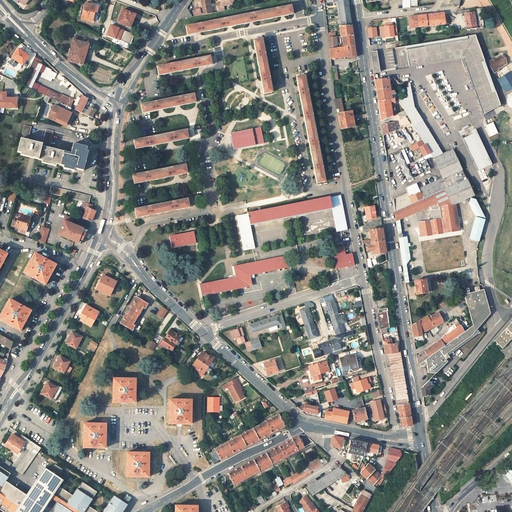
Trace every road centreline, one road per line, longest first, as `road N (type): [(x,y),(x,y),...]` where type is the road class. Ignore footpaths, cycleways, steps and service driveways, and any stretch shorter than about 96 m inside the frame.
road 1 (primary): [(419,424),(357,14)]
road 2 (residential): [(215,38),(220,68),(203,80),(213,134),(199,150),(209,207),(152,219),(124,253)]
road 3 (residential): [(195,482),(155,423),(117,412),(83,414),(69,427),(73,453),(144,511)]
road 4 (residential): [(318,18),(364,278)]
road 5 (unknown): [(500,324),(495,214),(452,128)]
road 6 (residential): [(201,331),(364,278)]
road 7 (residential): [(364,278),(397,440)]
road 8 (tertiary): [(4,409),(84,272)]
road 9 (unclassified): [(511,312),(419,424)]
road 10 (tertiary): [(201,331),(304,421)]
road 11 (tertiary): [(106,236),(121,107)]
road 12 (tertiary): [(114,106),(98,233)]
road 13 (residential): [(195,482),(304,421)]
road 14 (tertiary): [(114,106),(22,30)]
